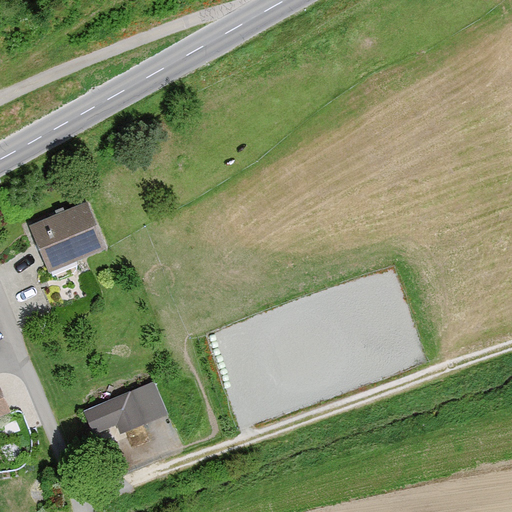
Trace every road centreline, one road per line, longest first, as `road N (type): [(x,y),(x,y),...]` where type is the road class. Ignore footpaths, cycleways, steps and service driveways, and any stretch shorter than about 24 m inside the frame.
road 1 (tertiary): [(0,158),(265,13)]
road 2 (residential): [(265,13),(201,18),(0,100)]
road 3 (residential): [(86,511),(0,306)]
